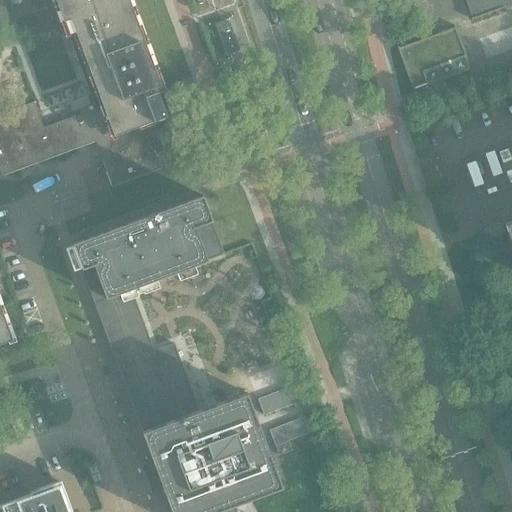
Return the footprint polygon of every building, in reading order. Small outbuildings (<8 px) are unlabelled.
[(0,345),(14,341),(0,304),(0,169),(3,177),(77,150),(96,143),(107,172),(113,188),(170,166),(154,123),(156,122),(167,118),(159,98),(158,93),(156,88),(161,86),(128,0),(56,0),(97,109),(45,128),(36,103),(0,116),(0,345)] [(466,0),(474,19),(472,19),(473,21),(507,8),(504,2),(508,0),(466,0)] [(230,23),(217,27),(228,56),(240,52),(230,23)] [(398,48),(414,93),(416,92),(415,90),(427,85),(428,86),(470,70),(470,71),(472,71),(456,27),(454,28),(454,29),(400,49),(399,48),(398,48)] [(101,164),(80,173),(88,193),(110,184),(101,164)] [(203,196),(73,245),(94,303),(104,300),(152,429),(142,432),(156,468),(144,472),(153,495),(164,491),(171,511),(236,511),(234,505),(282,488),(250,402),(247,394),(199,411),(174,344),(154,351),(131,290),(225,255),(203,196)] [(296,385),(260,397),(266,416),(302,404),(296,385)] [(272,428),(278,445),(313,432),(307,415),(272,428)] [(72,511),(62,483),(0,506),(0,511),(72,511)]
